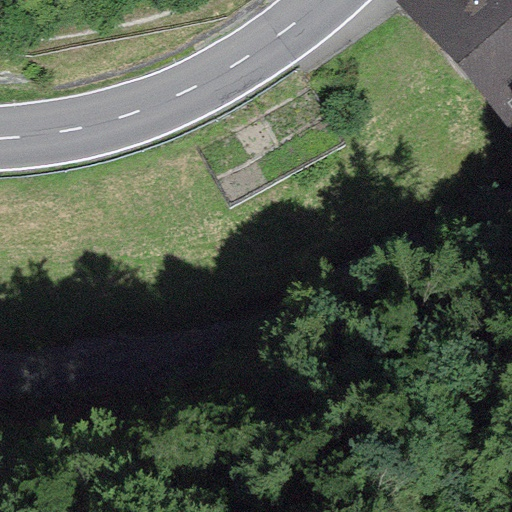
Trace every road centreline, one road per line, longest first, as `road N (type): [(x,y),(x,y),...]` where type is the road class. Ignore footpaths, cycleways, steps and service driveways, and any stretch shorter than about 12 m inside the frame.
road 1 (secondary): [(323,0),(238,62),(130,114),(0,138)]
road 2 (track): [(0,41),(177,0)]
